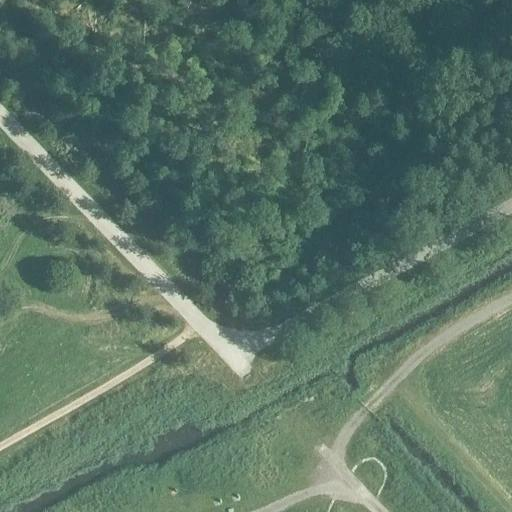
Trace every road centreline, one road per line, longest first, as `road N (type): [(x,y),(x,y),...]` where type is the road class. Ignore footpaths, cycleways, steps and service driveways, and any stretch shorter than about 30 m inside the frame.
road 1 (unclassified): [(511,206),(327,310),(237,341),(188,314),(0,111)]
road 2 (track): [(511,297),(434,345),(356,423),(336,465)]
road 3 (track): [(199,322),(0,447)]
